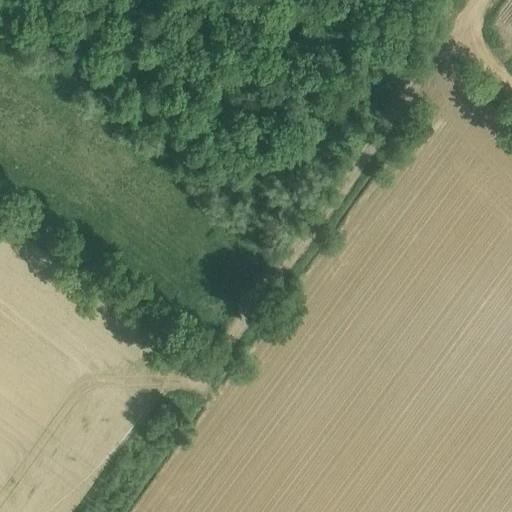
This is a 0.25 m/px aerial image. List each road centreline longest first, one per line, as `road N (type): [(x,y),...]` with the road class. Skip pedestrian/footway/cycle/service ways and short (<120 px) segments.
road 1 (track): [(212,360),(450,43)]
road 2 (track): [(423,78),(330,39),(297,0)]
